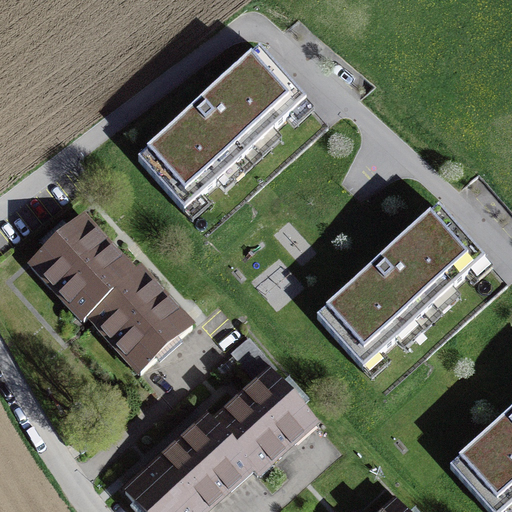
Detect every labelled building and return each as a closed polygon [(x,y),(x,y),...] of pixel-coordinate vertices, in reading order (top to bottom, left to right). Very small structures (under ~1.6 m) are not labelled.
[(305,104),(258,52),(137,161),(185,213),(305,104)] [(484,263),(438,211),(317,319),(363,370),(484,263)] [(83,324),(89,319),(135,276),(82,219),(30,267),(83,324)] [(139,273),(135,276),(89,319),(141,376),(192,330),(139,273)] [(249,341),(232,356),(258,385),(270,374),(275,370),(249,341)] [(212,426),(253,472),(257,477),(316,425),(270,374),(258,385),(212,426)] [(506,511),(511,507),(511,414),(451,470),(488,511),(506,511)] [(208,511),(253,472),(212,426),(207,421),(125,494),(141,511),(208,511)]
